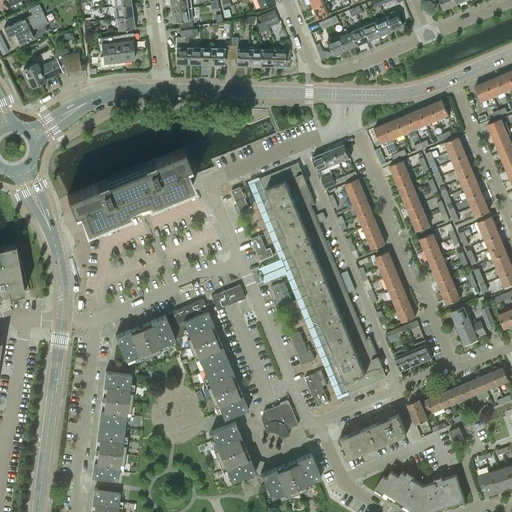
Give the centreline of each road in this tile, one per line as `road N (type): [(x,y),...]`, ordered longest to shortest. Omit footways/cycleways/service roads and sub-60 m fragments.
road 1 (residential): [(450,361),(423,285),(408,278),(383,220),(389,201),(355,120)]
road 2 (residential): [(301,141),(398,384)]
road 3 (residential): [(74,511),(93,321)]
road 4 (tertiary): [(37,511),(62,325)]
road 5 (residential): [(240,260),(208,180),(301,141)]
road 6 (tertiary): [(162,89),(346,95)]
road 7 (residential): [(317,424),(304,414),(240,260)]
road 8 (tertiary): [(62,325),(58,259),(22,168)]
road 9 (residential): [(454,78),(511,230)]
road 10 (residential): [(93,321),(240,260)]
road 11 (residential): [(0,475),(26,320)]
road 12 (tertiary): [(31,136),(99,96),(162,89)]
